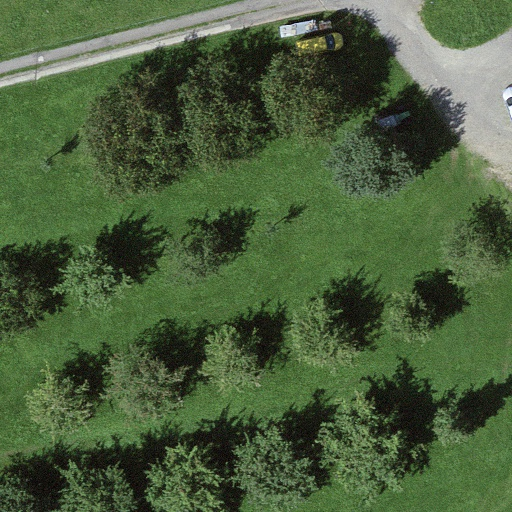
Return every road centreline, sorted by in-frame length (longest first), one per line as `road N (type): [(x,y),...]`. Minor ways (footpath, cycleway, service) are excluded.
road 1 (track): [(315,0),(0,79)]
road 2 (track): [(375,0),(468,117),(511,106)]
